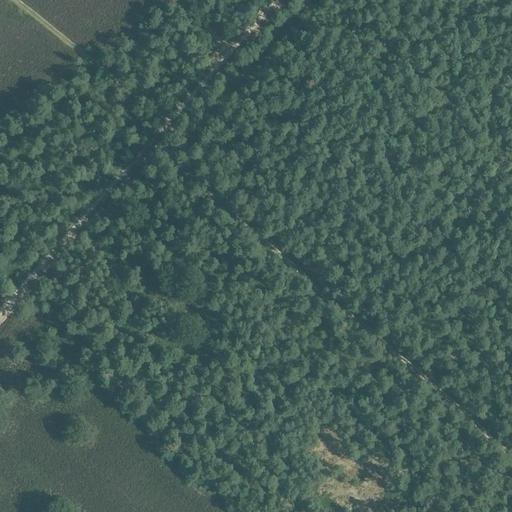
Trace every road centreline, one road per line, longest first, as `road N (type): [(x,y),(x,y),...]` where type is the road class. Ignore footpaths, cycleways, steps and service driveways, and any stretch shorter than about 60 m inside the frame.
road 1 (track): [(288,0),(0,327)]
road 2 (track): [(178,121),(10,0)]
